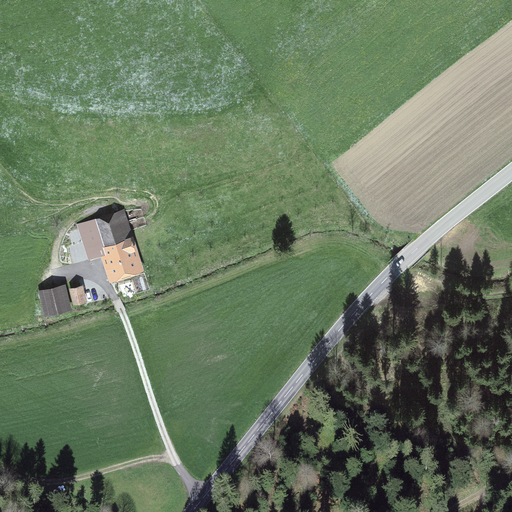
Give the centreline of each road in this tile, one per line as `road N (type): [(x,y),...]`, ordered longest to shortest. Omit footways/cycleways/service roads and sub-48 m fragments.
road 1 (tertiary): [(191,511),(359,307),(511,170)]
road 2 (track): [(90,270),(118,301),(174,460),(204,496)]
road 3 (track): [(0,468),(59,481),(133,461),(174,460)]
